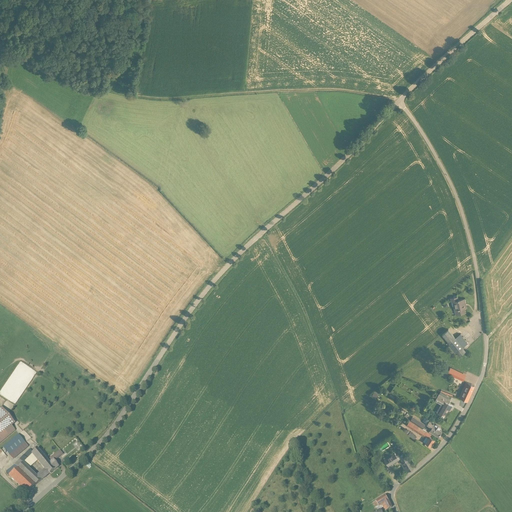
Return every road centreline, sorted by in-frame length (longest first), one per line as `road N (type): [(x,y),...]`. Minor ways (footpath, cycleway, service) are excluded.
road 1 (unclassified): [(53,483),(110,430),(212,280),(399,101)]
road 2 (unclassified): [(396,511),(393,488),(439,447),(485,363),(463,221),(399,101)]
road 3 (track): [(399,101),(326,86),(150,98),(111,90)]
road 4 (unclassified): [(399,101),(510,0)]
